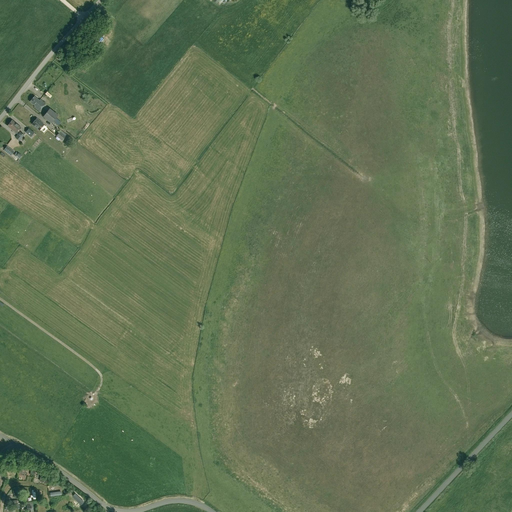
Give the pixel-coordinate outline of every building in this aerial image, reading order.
[(30,101),(35,105),(34,106),(40,111),(45,103),(40,99),(39,100),(34,96),(30,101)] [(51,122),(57,114),(49,107),(42,116),(51,122)] [(32,124),(39,129),(44,123),(37,118),(32,124)] [(57,127),(61,122),(55,118),(52,122),(57,127)] [(21,127),(12,120),(7,126),(17,133),(21,127)] [(29,128),(25,133),(31,137),(34,133),(29,128)] [(60,131),(56,136),(62,140),(65,136),(60,131)] [(24,135),(20,132),(16,137),(20,141),(24,135)] [(3,150),(10,156),(14,151),(7,145),(3,150)]
